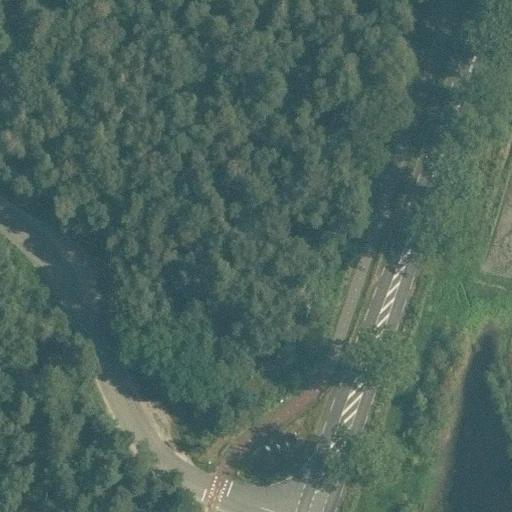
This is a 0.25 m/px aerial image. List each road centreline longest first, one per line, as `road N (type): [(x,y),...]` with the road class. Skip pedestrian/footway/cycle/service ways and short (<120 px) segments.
road 1 (secondary): [(323,511),(496,0)]
road 2 (unclassified): [(263,511),(219,497),(166,464),(120,402),(51,264),(0,217)]
